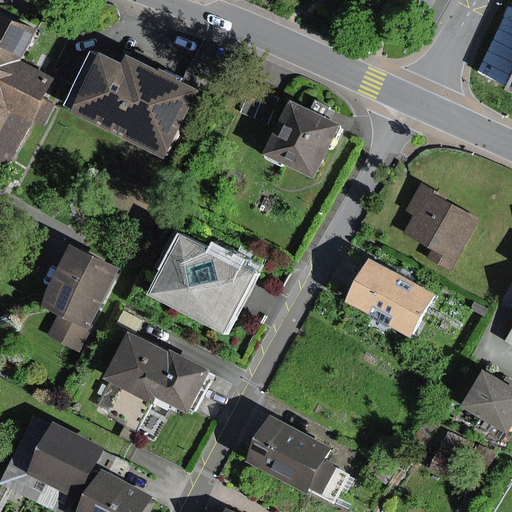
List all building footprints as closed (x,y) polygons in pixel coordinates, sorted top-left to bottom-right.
[(511,6),(483,73),(510,85),(511,79),(511,6)] [(0,157),(10,163),(53,81),(22,65),(38,33),(0,13),(0,157)] [(110,66),(87,116),(180,160),(214,87),(147,55),(136,79),(110,66)] [(304,104),(279,158),(324,179),(349,125),(304,104)] [(428,188),(404,235),(463,266),(487,218),(428,188)] [(198,233),(165,294),(205,315),(239,334),(272,273),(198,233)] [(68,337),(90,348),(131,270),(76,242),(59,275),(68,280),(55,305),(79,317),(68,337)] [(387,260),(364,299),(424,335),(447,296),(387,260)] [(511,314),(507,324),(495,346),(511,355),(511,314)] [(183,353),(144,332),(118,379),(166,405),(170,397),(177,384),(168,380),(183,353)] [(185,350),(183,353),(168,380),(177,384),(170,397),(198,413),(221,370),(185,350)] [(511,378),(497,370),(477,407),(511,426),(511,378)] [(260,457),(321,488),(345,442),(284,411),(260,457)] [(120,446),(69,420),(66,425),(45,415),(12,483),(66,508),(73,511),(81,511),(83,509),(89,496),(93,499),(120,446)] [(452,429),(434,469),(457,480),(476,440),(452,429)] [(92,511),(158,511),(167,497),(114,470),(92,511)]
